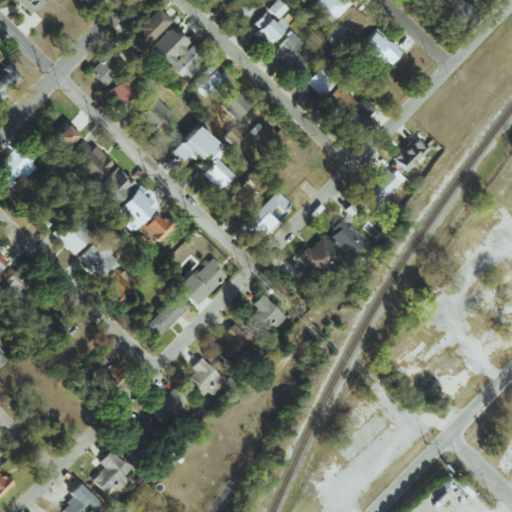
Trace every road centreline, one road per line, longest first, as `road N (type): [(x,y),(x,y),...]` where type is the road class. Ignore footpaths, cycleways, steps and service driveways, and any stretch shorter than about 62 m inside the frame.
road 1 (residential): [(18,511),(511,1)]
road 2 (residential): [(0,20),(252,269)]
road 3 (residential): [(181,0),(353,165)]
road 4 (residential): [(0,219),(154,370)]
road 5 (tertiary): [(376,511),(511,367)]
road 6 (residential): [(0,135),(128,0)]
